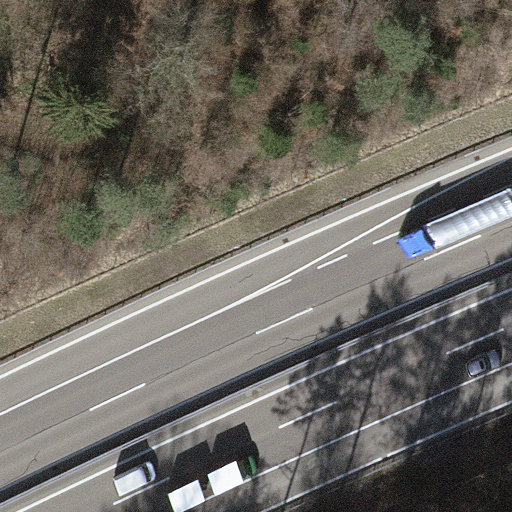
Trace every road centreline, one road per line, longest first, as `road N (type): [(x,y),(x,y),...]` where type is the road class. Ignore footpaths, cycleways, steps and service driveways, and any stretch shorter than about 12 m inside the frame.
road 1 (motorway): [(511,223),(0,455)]
road 2 (motorway): [(102,511),(511,327)]
